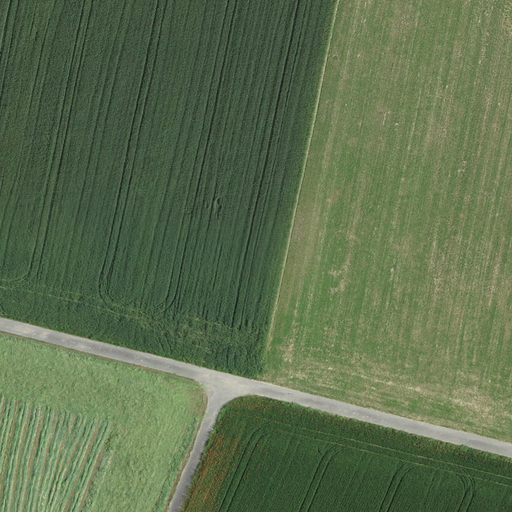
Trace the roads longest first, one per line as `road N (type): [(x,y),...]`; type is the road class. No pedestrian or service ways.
road 1 (residential): [(511,450),(0,323)]
road 2 (track): [(225,379),(172,511)]
